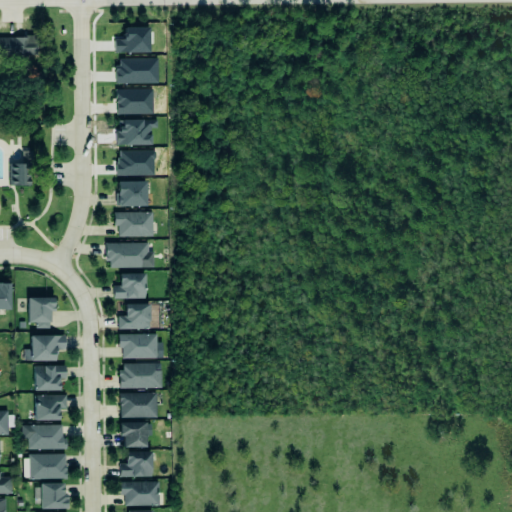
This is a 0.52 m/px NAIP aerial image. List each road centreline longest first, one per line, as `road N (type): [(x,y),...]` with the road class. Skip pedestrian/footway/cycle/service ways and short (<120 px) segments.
road 1 (residential): [(59,265),(86,190),(83,0)]
road 2 (residential): [(59,265),(91,313),(95,511)]
